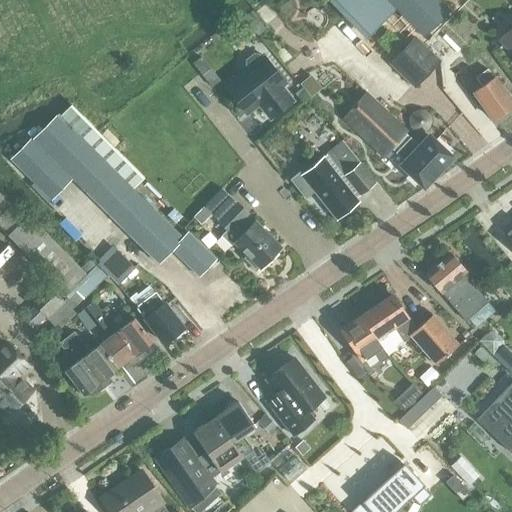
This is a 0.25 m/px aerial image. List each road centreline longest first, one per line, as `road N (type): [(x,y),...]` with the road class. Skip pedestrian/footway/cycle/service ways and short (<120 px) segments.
road 1 (tertiary): [(0,499),(201,370),(511,143)]
road 2 (unknown): [(334,273),(189,81)]
